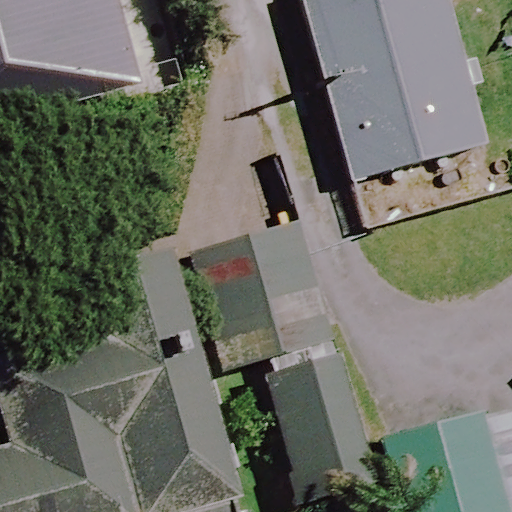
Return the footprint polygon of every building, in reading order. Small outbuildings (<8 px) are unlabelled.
[(464,159),(422,0),(317,0),(293,7),(341,191),(464,159)] [(282,231),(178,262),(216,389),(321,358),(282,231)] [(208,511),(146,279),(0,318),(0,450),(1,455),(0,455),(0,511),(208,511)] [(324,367),(244,389),(276,511),(312,511),(359,500),(324,367)] [(433,511),(511,511),(511,418),(417,440),(433,511)]
